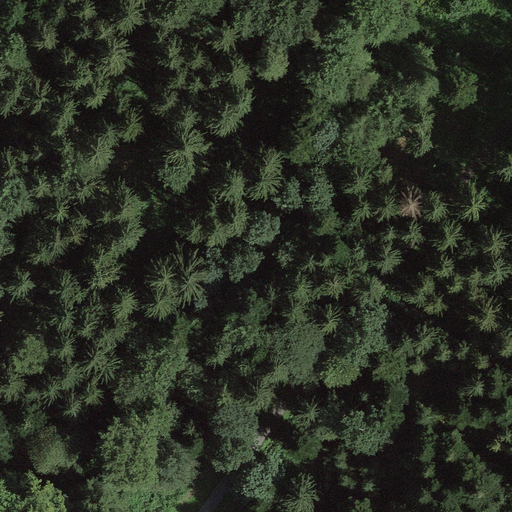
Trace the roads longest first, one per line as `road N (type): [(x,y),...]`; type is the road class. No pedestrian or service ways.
road 1 (track): [(204,511),(427,220),(511,125)]
road 2 (track): [(0,182),(125,0)]
